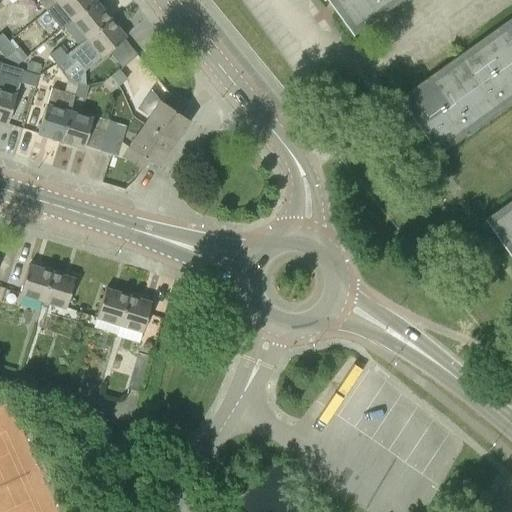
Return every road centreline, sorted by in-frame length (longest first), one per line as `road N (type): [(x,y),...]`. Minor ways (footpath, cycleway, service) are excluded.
road 1 (residential): [(303,239),(307,193),(297,165),(164,0)]
road 2 (tertiary): [(253,265),(0,188)]
road 3 (unclassified): [(212,448),(0,380)]
road 4 (tertiary): [(511,425),(396,334),(334,301)]
road 5 (unclassified): [(212,448),(277,323)]
